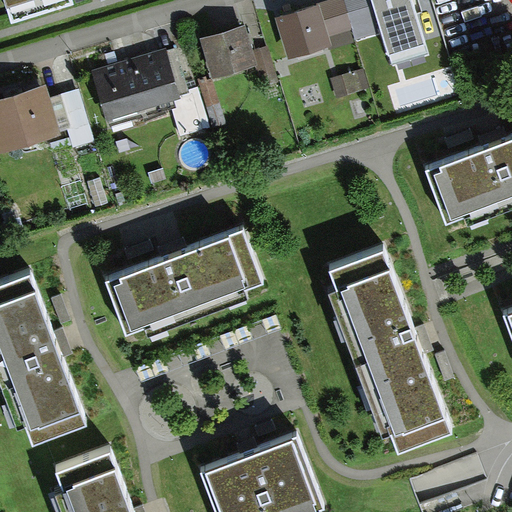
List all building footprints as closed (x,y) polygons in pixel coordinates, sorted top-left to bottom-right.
[(6,0),(9,10),(44,0),(6,0)] [(341,0),(333,0),(278,15),(288,52),(328,42),(324,30),(348,24),(341,0)] [(418,16),(413,0),(343,0),(356,37),(418,16)] [(241,26),(200,36),(209,69),(249,58),(241,26)] [(266,85),(279,82),(268,46),(256,50),(266,85)] [(162,50),(92,70),(105,116),(175,95),(162,50)] [(354,71),(342,74),(346,90),(358,87),(354,71)] [(209,75),(197,79),(211,126),(223,122),(209,75)] [(42,86),(0,97),(0,141),(53,127),(42,86)] [(511,130),(422,164),(444,223),(462,216),(465,225),(511,207),(511,130)] [(242,223),(101,275),(123,334),(141,327),(145,336),(247,298),(244,289),(264,281),(242,223)] [(397,446),(452,425),(382,243),(328,264),(336,283),(325,287),(379,429),(389,425),(397,446)] [(30,441),(85,420),(27,266),(0,275),(0,390),(13,424),(22,420),(30,441)] [(511,306),(500,310),(511,342),(511,306)] [(323,511),(293,431),(198,466),(215,511),(323,511)] [(133,511),(107,441),(53,461),(60,480),(49,484),(59,511),(133,511)]
